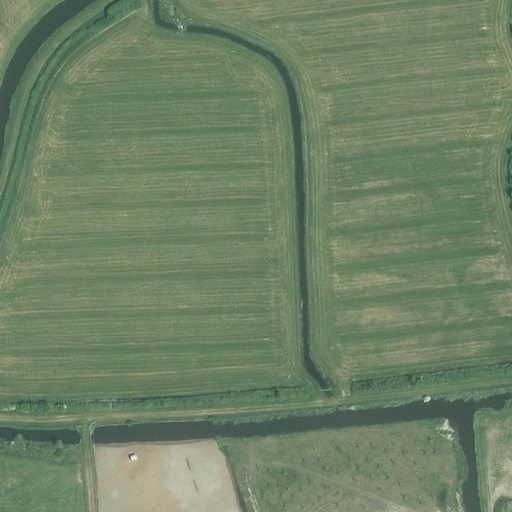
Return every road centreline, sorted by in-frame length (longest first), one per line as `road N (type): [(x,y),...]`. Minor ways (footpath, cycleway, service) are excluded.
road 1 (track): [(87,418),(511,377)]
road 2 (track): [(115,0),(70,29),(38,68),(0,198)]
road 3 (track): [(93,511),(87,418),(0,419)]
